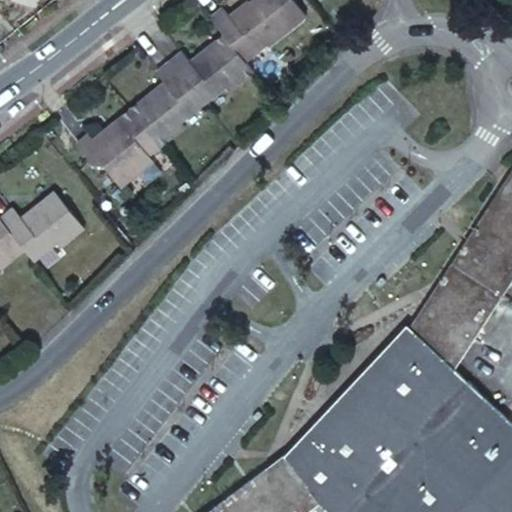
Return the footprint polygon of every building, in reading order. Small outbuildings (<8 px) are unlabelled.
[(217,38),(241,67),(262,50),(263,52),(300,22),(283,0),(250,0),(243,6),(241,4),(223,19),(216,11),(203,21),(217,38)] [(162,64),(198,110),(220,92),(225,97),(248,77),(241,67),(217,38),(184,65),(175,55),(162,64)] [(157,87),(113,122),(144,161),(180,133),(177,128),(198,110),(162,64),(149,76),(157,87)] [(82,136),(70,147),(89,170),(94,166),(116,193),(149,166),(144,161),(113,122),(87,143),(82,136)] [(511,168),(401,322),(297,434),(194,511),(207,511),(220,502),(283,455),(304,440),(408,328),(511,184),(511,168)] [(511,184),(408,328),(304,440),(283,455),(220,502),(207,511),(310,511),(320,505),(325,511),(461,511),(511,458),(511,423),(454,370),(502,296),(511,280),(511,184)] [(6,211),(0,216),(0,230),(19,256),(29,267),(52,249),(56,254),(80,234),(48,195),(14,221),(6,211)] [(0,271),(19,256),(0,230),(0,271)] [(511,511),(511,458),(461,511),(511,511)]
